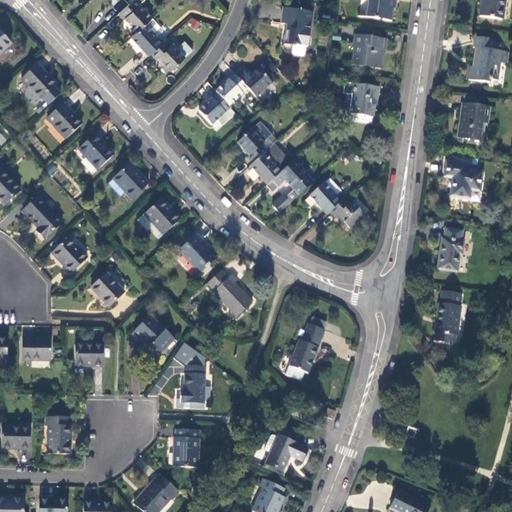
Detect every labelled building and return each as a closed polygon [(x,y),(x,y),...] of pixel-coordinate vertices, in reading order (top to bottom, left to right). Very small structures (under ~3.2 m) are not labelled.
[(129,4),(125,0),(119,0),(113,5),(119,12),(129,4)] [(119,12),(136,31),(145,23),(151,18),(151,17),(139,4),(143,0),(132,0),(129,4),(119,12)] [(395,0),(368,0),(366,16),(392,19),(393,8),(395,8),(395,0)] [(502,19),(505,0),(481,0),(479,16),(502,19)] [(312,12),(282,8),(280,24),(286,25),(284,43),(292,44),(291,53),(293,55),(301,56),(303,53),(304,45),(307,46),(312,12)] [(197,30),(201,22),(189,17),(186,25),(197,30)] [(161,29),(151,18),(145,23),(156,35),(161,31),(161,29)] [(130,37),(147,55),(150,53),(162,42),(156,35),(145,23),(136,31),(130,37)] [(0,32),(0,54),(12,45),(0,32)] [(387,41),(357,36),(355,47),(357,47),(354,65),(381,70),(385,51),(386,51),(387,41)] [(495,39),(474,36),(472,47),(475,48),(474,60),(475,62),(475,67),(470,66),(468,80),(489,83),(490,80),(497,81),(500,63),(505,64),(507,52),(493,50),(495,39)] [(167,37),(165,39),(162,42),(150,53),(155,59),(158,57),(169,70),(185,56),(167,37)] [(242,69),(235,75),(248,89),(256,97),(271,83),(272,84),(274,81),(274,77),(262,64),(257,69),(258,69),(249,77),(242,69)] [(56,86),(37,66),(22,81),(28,88),(26,90),(26,97),(34,106),(42,99),(54,88),(56,86)] [(229,106),(248,89),(235,75),(234,74),(215,91),(217,93),(229,106)] [(379,87),(344,82),(343,93),(351,94),(349,113),(350,114),(349,120),(371,123),(372,118),(373,118),(375,105),(376,105),(379,87)] [(60,94),(54,88),(42,99),(48,106),(60,94)] [(229,109),(231,108),(229,106),(217,93),(198,110),(211,125),(216,120),(229,109)] [(487,106),(460,103),(455,137),(476,140),(480,116),(486,116),(487,106)] [(82,124),(63,104),(48,118),(67,139),(82,124)] [(233,113),(229,109),(216,120),(220,125),(233,113)] [(247,157),(252,163),(267,149),(262,145),(264,143),(251,130),(237,143),(249,156),(247,157)] [(114,156),(95,135),(80,149),(99,170),(114,156)] [(249,166),(266,184),(271,180),(293,160),(288,155),(285,158),(273,144),(267,149),(252,163),(249,166)] [(353,152),(344,153),(345,161),(354,160),(353,152)] [(286,181),(299,195),(313,181),(293,159),(293,160),(271,180),(278,187),(286,181)] [(466,164),(447,162),(445,176),(453,178),(450,196),(470,199),(471,190),(479,191),(482,171),(466,169),(466,164)] [(149,185),(129,164),(114,178),(114,179),(126,192),(133,199),(149,185)] [(20,190),(1,170),(0,171),(0,201),(4,205),(20,190)] [(121,197),(126,192),(114,179),(109,184),(121,197)] [(309,195),(327,213),(330,210),(341,200),(324,181),(309,195)] [(478,200),(479,191),(471,190),(470,199),(478,200)] [(350,202),(345,196),(341,200),(330,210),(335,216),(337,214),(350,227),(364,213),(352,201),(351,200),(350,202)] [(357,197),(352,201),(364,213),(369,210),(357,197)] [(62,223),(39,199),(24,213),(39,230),(36,232),(45,240),(62,223)] [(180,220),(160,200),(146,214),(165,233),(180,220)] [(160,238),(165,233),(146,214),(139,220),(149,230),(151,228),(160,238)] [(463,231),(446,228),(444,238),(442,238),(438,268),(457,271),(460,254),(462,254),(464,240),(462,240),(463,231)] [(197,234),(179,251),(201,273),(215,260),(208,252),(207,252),(200,245),(204,241),(197,234)] [(88,260),(68,239),(52,254),(72,274),(88,260)] [(227,279),(220,272),(206,284),(213,291),(212,292),(236,317),(251,303),(234,285),(237,282),(230,275),(227,279)] [(124,293),(106,274),(92,288),(110,306),(124,293)] [(461,294),(442,291),(440,303),(439,303),(435,333),(437,333),(435,341),(446,343),(447,334),(456,335),(457,335),(461,306),(460,306),(461,294)] [(175,339),(150,316),(131,335),(141,346),(147,340),(152,345),(151,346),(159,355),(175,339)] [(308,374),(324,331),(308,325),(305,333),(303,338),(301,342),(299,341),(287,375),(301,381),(304,372),(308,374)] [(455,344),(456,335),(447,334),(446,343),(455,344)] [(50,340),(22,340),(22,360),(50,361),(50,340)] [(104,346),(76,346),(76,366),(104,367),(104,346)] [(185,368),(184,393),(180,393),(180,400),(177,400),(177,407),(204,408),(205,368),(185,368)] [(336,412),(328,409),(324,417),(332,420),(336,412)] [(49,455),(70,456),(70,428),(68,427),(68,419),(47,418),(47,428),(49,427),(49,455)] [(30,428),(2,428),(2,449),(30,450),(30,428)] [(282,429),(278,437),(290,442),(294,433),(282,429)] [(417,431),(408,429),(406,437),(414,440),(417,431)] [(199,468),(200,431),(176,431),(176,436),(175,436),(174,468),(199,468)] [(264,449),(268,452),(276,437),(271,434),(264,449)] [(290,442),(278,437),(266,465),(283,473),(290,457),(292,453),(297,455),(295,460),(301,463),(307,450),(290,442)] [(180,494),(161,477),(155,483),(154,482),(135,504),(144,511),(161,511),(172,500),(174,501),(180,494)] [(284,490),(264,481),(260,489),(263,490),(253,511),(278,511),(284,499),(281,497),(284,490)] [(428,511),(431,507),(399,491),(390,510),(393,511),(428,511)] [(23,511),(24,499),(0,498),(0,511),(23,511)] [(67,511),(68,500),(40,500),(39,511),(67,511)]
